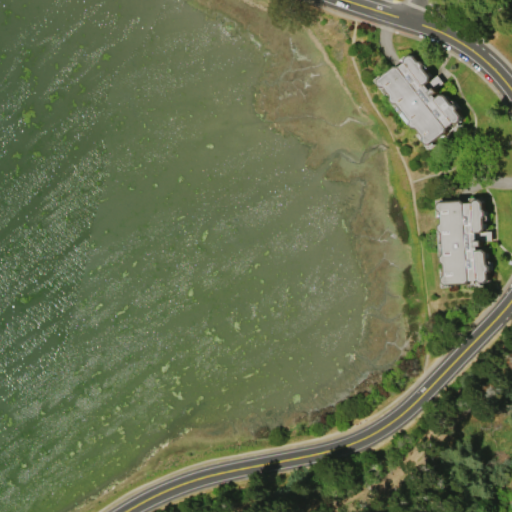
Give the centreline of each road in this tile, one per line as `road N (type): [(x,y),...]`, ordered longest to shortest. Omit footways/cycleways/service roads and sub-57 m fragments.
road 1 (tertiary): [(511,298),(406,411),(366,435),(327,452),(196,479),(128,511)]
road 2 (tertiary): [(341,0),(461,46),(511,91)]
